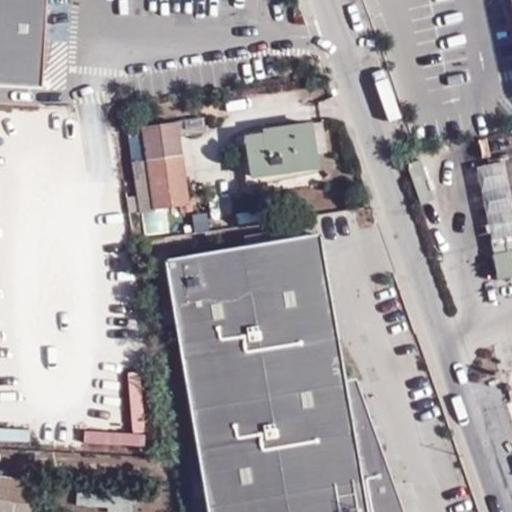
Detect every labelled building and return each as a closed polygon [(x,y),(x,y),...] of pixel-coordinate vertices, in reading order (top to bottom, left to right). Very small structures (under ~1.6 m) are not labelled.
[(42,0),(0,0),(0,86),(38,88),(41,34),(42,0)] [(206,120),(180,123),(182,138),(208,134),(206,120)] [(151,159),(159,214),(191,208),(184,165),(182,138),(180,123),(146,127),(151,159)] [(255,178),(317,169),(312,124),(267,129),(267,136),(249,138),(255,178)] [(128,129),(134,162),(151,159),(146,127),(128,129)] [(142,216),(159,214),(151,159),(134,162),(142,216)] [(511,200),(504,161),(475,168),(494,255),(511,251),(511,200)] [(405,511),(356,379),(346,381),(320,233),(166,260),(208,511),(405,511)] [(511,251),(494,255),(499,280),(511,277),(511,251)] [(0,511),(33,511),(38,484),(0,480),(0,511)]
